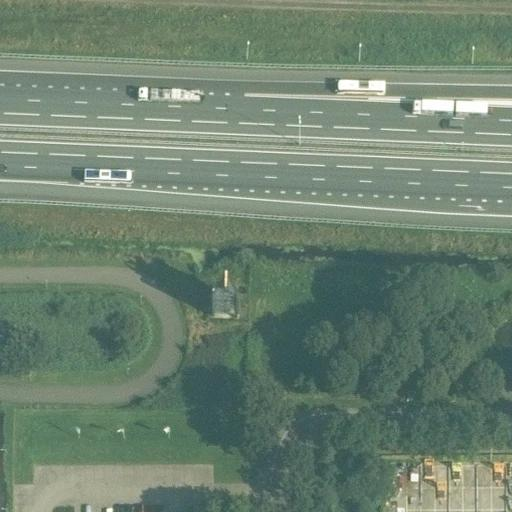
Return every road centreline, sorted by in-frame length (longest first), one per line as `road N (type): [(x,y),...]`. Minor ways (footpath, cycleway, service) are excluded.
road 1 (motorway): [(0,157),(511,180)]
road 2 (track): [(180,0),(511,10)]
road 3 (unclassified): [(269,511),(268,429),(511,427)]
road 4 (motorway): [(511,128),(242,116)]
road 5 (motorway): [(511,106),(242,116)]
road 6 (motorway): [(242,116),(0,106)]
